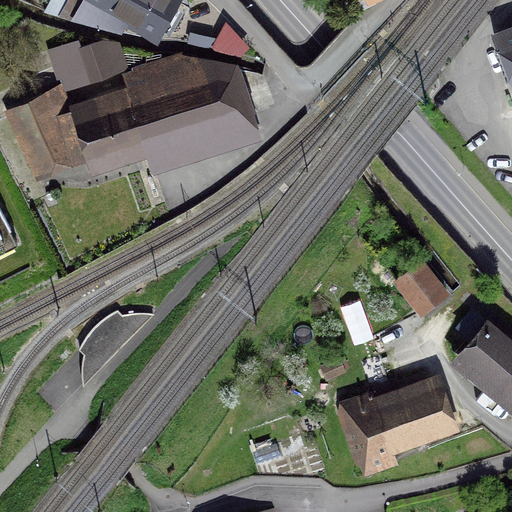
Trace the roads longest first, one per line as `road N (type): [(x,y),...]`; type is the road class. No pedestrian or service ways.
road 1 (secondary): [(280,0),(511,260)]
road 2 (residential): [(218,0),(305,92)]
